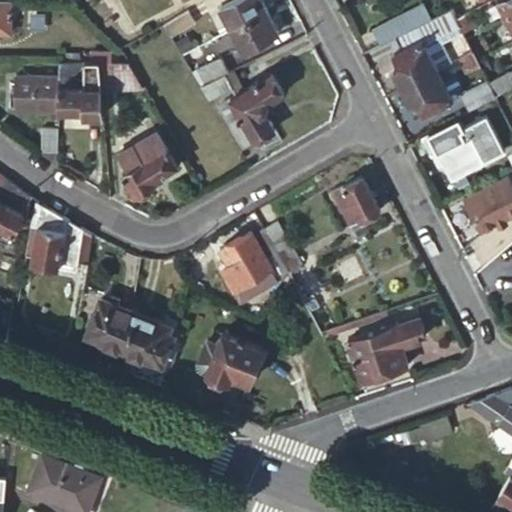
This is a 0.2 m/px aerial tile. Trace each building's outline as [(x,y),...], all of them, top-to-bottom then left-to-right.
[(0,0),(0,32),(13,32),(14,1),(0,0)] [(171,5),(168,0),(121,0),(131,22),(171,5)] [(235,30),(271,12),(265,0),(239,0),(224,8),(235,30)] [(511,16),(511,0),(502,0),(509,12),(502,16),(505,20),(511,16)] [(465,1),(453,7),(457,18),(468,12),(470,11),(465,1)] [(398,17),(405,31),(431,18),(424,4),(398,17)] [(399,65),(408,83),(440,67),(428,42),(462,26),(457,18),(453,7),(431,18),(405,31),(398,35),(405,49),(397,53),(402,63),(399,65)] [(195,9),(166,24),(173,35),(201,20),(195,9)] [(282,34),(271,12),(235,30),(246,51),(282,34)] [(468,12),(457,18),(462,26),(468,39),(479,34),(468,12)] [(374,29),(381,43),(398,35),(405,31),(398,17),(374,29)] [(481,64),(474,51),(459,58),(465,72),(481,64)] [(208,85),(230,75),(223,59),(200,69),(208,85)] [(104,91),(101,61),(62,60),(62,77),(59,76),(60,109),(88,109),(88,115),(106,115),(104,91)] [(148,94),(129,61),(101,61),(104,91),(148,94)] [(440,67),(408,83),(416,100),(420,98),(426,110),(458,93),(451,80),(447,82),(440,67)] [(511,71),(510,71),(490,81),(497,95),(511,86),(511,71)] [(288,91),(276,73),(223,104),(248,146),(279,127),(269,110),(271,101),(288,91)] [(236,89),(230,75),(208,85),(202,88),(210,102),(236,89)] [(60,109),(59,76),(19,76),(18,109),(60,109)] [(490,81),(489,79),(463,92),(471,108),(497,95),(490,81)] [(511,86),(497,95),(503,107),(511,101),(511,86)] [(509,150),(492,116),(467,129),(462,118),(426,136),(441,167),(449,163),(455,177),(466,172),(509,150)] [(58,149),(57,126),(41,127),(42,150),(58,149)] [(179,164),(157,128),(120,150),(130,169),(125,172),(137,192),(165,176),(163,173),(179,164)] [(36,194),(8,176),(0,170),(0,222),(16,232),(36,194)] [(472,183),(466,172),(455,177),(460,189),(472,183)] [(383,209),(364,173),(333,189),(351,225),(383,209)] [(464,195),(481,230),(497,222),(505,218),(511,214),(511,181),(508,173),(464,195)] [(92,262),(97,230),(87,225),(68,215),(45,200),(41,198),(36,222),(41,224),(35,259),(85,269),(87,261),(92,262)] [(505,218),(497,222),(499,227),(508,223),(505,218)] [(280,225),(268,231),(293,276),(304,270),(280,225)] [(293,276),(268,231),(257,237),(253,228),(221,246),(230,261),(223,265),(240,295),(265,283),(260,273),(273,266),(284,286),(293,276)] [(129,352),(139,312),(104,299),(90,336),(129,352)] [(167,323),(139,312),(129,352),(159,363),(166,343),(159,340),(167,323)] [(431,329),(425,312),(347,338),(361,379),(409,363),(400,339),(431,329)] [(159,340),(166,343),(173,326),(167,323),(159,340)] [(267,349),(228,331),(222,343),(211,337),(200,361),(202,364),(210,368),(209,369),(231,378),(233,373),(252,382),(261,363),(265,365),(271,352),(267,350),(267,349)] [(511,387),(499,392),(511,401),(511,387)] [(511,401),(499,392),(472,401),(511,427),(511,466),(508,472),(511,474),(511,401)] [(449,414),(422,423),(428,439),(455,430),(449,414)] [(110,478),(51,454),(40,481),(99,505),(110,478)] [(0,511),(5,511),(8,500),(10,480),(0,478),(0,511)] [(511,511),(511,480),(504,492),(494,506),(503,511),(511,511)]
